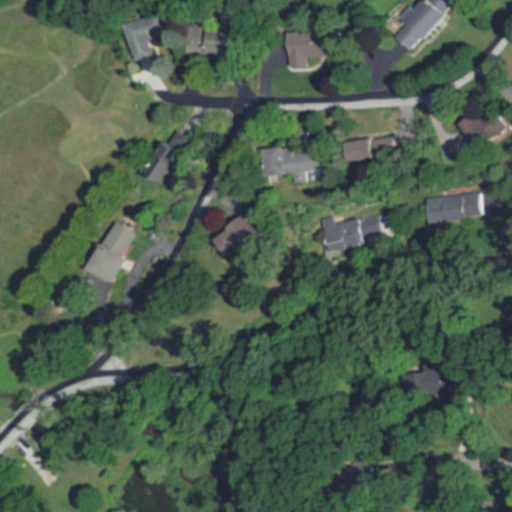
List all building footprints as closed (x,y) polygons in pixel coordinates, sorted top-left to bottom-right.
[(413,49),(460,3),(456,0),(427,0),(396,32),(413,49)] [(176,36),(172,15),(134,23),(142,60),(161,56),(157,40),(176,36)] [(252,30),(218,30),(218,51),(252,51),(252,30)] [(294,32),(295,57),(346,55),(345,30),(294,32)] [(177,185),(199,140),(177,129),(155,174),(177,185)] [(399,134),(354,143),(358,163),(403,154),(399,134)] [(331,145),(275,153),(278,177),(334,170),(331,145)] [(427,199),(430,224),(486,217),(483,192),(427,199)] [(220,236),(236,262),(253,251),(259,262),(275,253),(253,216),(220,236)] [(139,232),(114,221),(92,271),(118,282),(139,232)]
